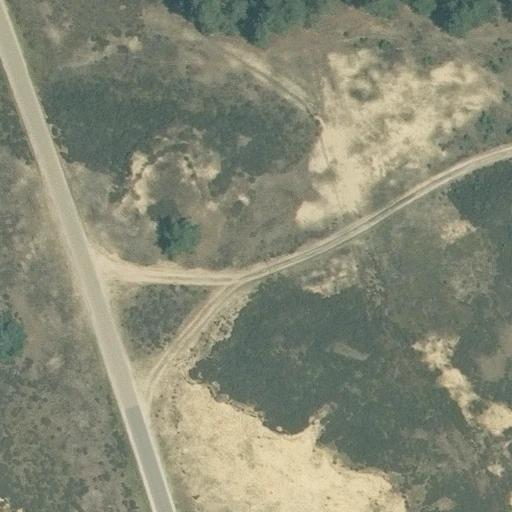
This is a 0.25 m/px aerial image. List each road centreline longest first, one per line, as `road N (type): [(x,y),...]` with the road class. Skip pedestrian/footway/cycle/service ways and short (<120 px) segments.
road 1 (unclassified): [(161,511),(0,31)]
road 2 (track): [(126,403),(191,311),(511,151)]
road 3 (track): [(78,254),(110,276),(260,278)]
